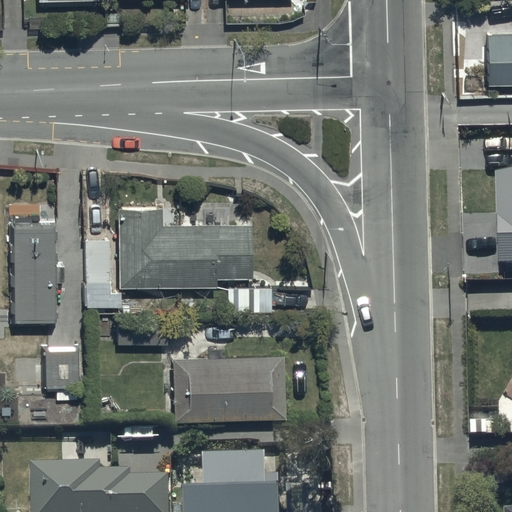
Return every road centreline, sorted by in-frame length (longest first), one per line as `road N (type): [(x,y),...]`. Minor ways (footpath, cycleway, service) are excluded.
road 1 (tertiary): [(398,457),(349,257),(323,194),(296,168),(260,143),(213,129),(10,93)]
road 2 (tertiary): [(398,457),(388,75)]
road 3 (tertiary): [(10,93),(388,75)]
